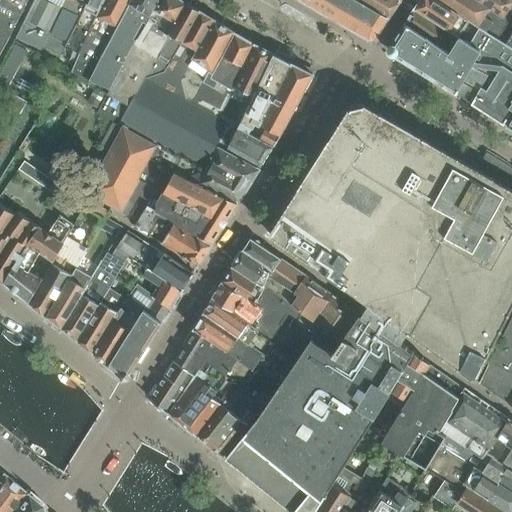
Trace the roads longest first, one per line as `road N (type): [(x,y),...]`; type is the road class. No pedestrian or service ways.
road 1 (residential): [(129,408),(341,57)]
road 2 (residential): [(0,303),(129,408)]
road 3 (residential): [(129,408),(244,511)]
road 4 (residential): [(129,408),(62,509)]
